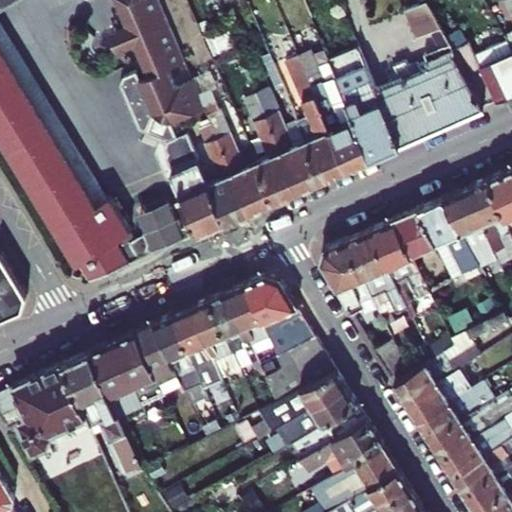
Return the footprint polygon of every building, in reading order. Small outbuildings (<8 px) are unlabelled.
[(0,0),(0,11),(18,0),(0,0)] [(182,116),(132,0),(117,0),(127,24),(135,42),(149,74),(141,77),(137,69),(124,75),(121,83),(140,127),(166,138),(168,142),(166,146),(168,152),(167,157),(171,166),(174,165),(176,170),(172,172),(197,232),(226,219),(209,180),(201,159),(189,131),(178,136),(172,123),(175,120),(182,116)] [(132,0),(182,116),(205,106),(193,79),(177,86),(169,67),(185,60),(159,0),(132,0)] [(454,47),(427,0),(426,0),(424,1),(405,9),(416,36),(432,30),(441,46),(444,52),(428,59),(430,65),(422,68),(419,60),(409,64),(407,58),(395,63),(401,77),(377,88),(401,144),(484,107),(465,74),(454,54),(455,54),(455,53),(456,53),(456,52),(456,51),(456,50),(454,47)] [(0,48),(95,204),(110,195),(0,15),(0,48)] [(110,31),(118,50),(135,42),(127,24),(110,31)] [(476,52),(470,40),(454,47),(456,50),(456,51),(456,52),(456,53),(455,53),(455,54),(454,54),(465,74),(482,66),(498,102),(511,95),(511,43),(509,38),(476,52)] [(371,157),(401,144),(377,88),(359,45),(330,58),(340,83),(371,157)] [(425,52),(428,59),(444,52),(441,46),(425,52)] [(149,238),(146,232),(136,238),(122,247),(117,239),(132,230),(110,195),(95,204),(0,48),(0,128),(91,279),(130,261),(146,250),(148,250),(149,249),(149,247),(150,246),(150,244),(150,242),(149,240),(149,238)] [(347,167),(371,157),(340,83),(329,88),(311,48),(299,53),(347,167)] [(277,89),(284,86),(270,52),(263,55),(277,89)] [(298,120),(323,178),(347,167),(299,53),(286,59),(309,113),(298,119),(298,120)] [(271,85),(258,91),(267,114),(299,188),(323,178),(298,120),(287,125),(271,85)] [(218,135),(250,209),(274,198),(258,159),(246,164),(221,107),(208,112),(218,135)] [(258,159),(274,198),(299,188),(267,114),(255,120),(269,154),(258,159)] [(209,180),(226,219),(250,209),(218,135),(206,141),(221,175),(209,180)] [(511,165),(488,176),(511,229),(511,165)] [(511,257),(511,229),(488,176),(467,185),(502,262),(511,257)] [(502,262),(467,185),(444,195),(477,258),(484,254),(487,260),(494,272),(505,268),(502,262)] [(477,258),(444,195),(419,205),(436,242),(446,238),(462,272),(480,263),(477,258)] [(138,212),(153,247),(185,235),(171,198),(138,212)] [(436,242),(419,205),(394,216),(412,252),(436,242)] [(412,252),(394,216),(372,226),(397,281),(408,276),(410,280),(418,296),(430,290),(428,287),(412,252)] [(397,281),(372,226),(347,237),(373,295),(387,290),(395,306),(398,312),(409,307),(397,281)] [(136,238),(132,230),(117,239),(122,247),(136,238)] [(373,295),(347,237),(326,246),(325,245),(321,260),(322,260),(353,311),(364,307),(366,312),(379,307),(373,295)] [(462,272),(446,238),(436,242),(453,276),(462,272)] [(28,294),(1,250),(0,250),(0,319),(8,315),(24,308),(28,294)] [(487,260),(484,254),(477,258),(480,263),(487,260)] [(486,273),(480,263),(462,272),(466,282),(486,273)] [(318,334),(282,276),(282,275),(268,271),(267,271),(247,280),(272,335),(276,346),(280,353),(318,334)] [(418,314),(403,283),(410,280),(408,276),(397,281),(409,307),(414,316),(418,314)] [(272,335),(247,280),(229,288),(253,343),(272,335)] [(253,343),(229,288),(209,296),(241,366),(253,361),(258,372),(264,369),(263,366),(261,362),(258,354),(253,343)] [(395,306),(387,290),(373,295),(379,307),(381,312),(395,306)] [(496,293),(444,319),(450,331),(451,335),(505,308),(496,293)] [(241,366),(209,296),(192,304),(223,375),(242,368),(241,366)] [(223,375),(192,304),(174,312),(207,392),(210,400),(221,395),(226,410),(235,406),(223,375)] [(482,353),(471,336),(509,317),(505,308),(451,335),(455,342),(441,351),(433,356),(411,370),(395,380),(407,400),(482,353)] [(207,392),(174,312),(155,320),(184,385),(191,399),(207,392)] [(184,385),(155,320),(137,328),(167,393),(184,385)] [(167,393),(137,328),(114,338),(145,406),(168,396),(167,393)] [(455,342),(451,335),(450,331),(434,341),(441,351),(455,342)] [(338,368),(318,334),(280,353),(286,366),(267,375),(278,399),(301,388),(338,368)] [(276,346),(272,335),(253,343),(258,354),(276,346)] [(408,365),(393,337),(375,348),(392,376),(408,365)] [(145,406),(114,338),(92,347),(124,420),(146,410),(145,406)] [(441,351),(434,341),(428,345),(433,356),(441,351)] [(124,420),(92,347),(63,360),(87,414),(95,431),(106,426),(111,438),(112,438),(126,470),(142,463),(124,420)] [(482,353),(407,400),(418,418),(464,390),(458,382),(463,379),(488,363),(482,353)] [(87,414),(63,360),(0,389),(0,407),(10,424),(20,421),(30,442),(33,448),(47,442),(52,433),(51,430),(87,414)] [(350,386),(338,368),(301,388),(278,399),(260,408),(266,418),(253,425),(253,426),(257,433),(259,437),(272,429),(283,423),(350,386)] [(496,396),(485,378),(468,387),(464,390),(418,418),(430,436),(496,396)] [(468,387),(463,379),(458,382),(464,390),(468,387)] [(359,401),(350,386),(283,423),(293,440),(294,440),(359,401)] [(496,396),(430,436),(442,455),(493,423),(489,416),(501,408),(511,402),(505,391),(496,396)] [(369,416),(359,401),(294,440),(303,455),(369,416)] [(505,415),(501,408),(489,416),(493,423),(505,415)] [(511,436),(511,426),(505,415),(493,423),(442,455),(453,473),(487,452),(511,436)] [(379,432),(369,416),(303,455),(301,457),(309,471),(330,458),(337,471),(354,461),(385,442),(379,432)] [(30,442),(20,421),(10,424),(22,445),(30,442)] [(257,433),(253,426),(246,431),(250,438),(257,433)] [(511,436),(487,452),(453,473),(465,492),(499,471),(511,462),(507,455),(509,453),(511,451),(511,436)] [(401,467),(385,442),(354,461),(337,471),(312,485),(322,501),(302,511),(325,511),(369,486),(401,467)] [(511,462),(499,471),(465,492),(476,510),(511,488),(511,462)] [(364,511),(411,484),(401,467),(369,486),(325,511),(364,511)] [(15,496),(0,470),(0,511),(16,511),(13,505),(15,496)] [(404,511),(422,501),(411,484),(364,511),(404,511)] [(259,511),(267,508),(254,487),(242,495),(252,511),(259,511)] [(511,511),(511,488),(476,510),(477,511),(511,511)] [(428,511),(422,501),(404,511),(428,511)]
